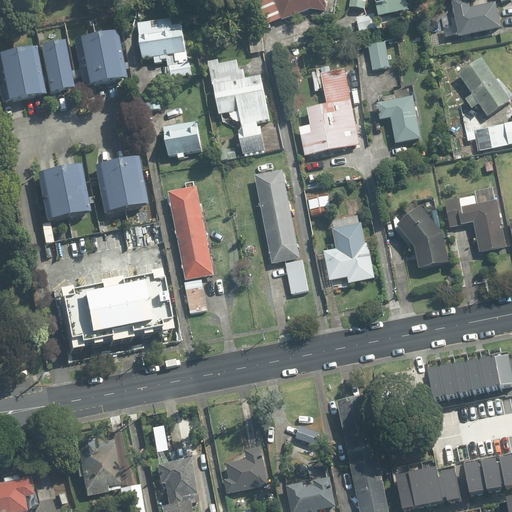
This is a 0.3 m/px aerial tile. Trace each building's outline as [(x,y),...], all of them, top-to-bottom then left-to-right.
[(273,0),(258,5),(266,28),(313,11),(331,14),(333,0),(273,0)] [(371,0),(353,0),(352,7),(369,11),(371,0)] [(412,0),(379,0),(384,19),(415,11),(412,0)] [(507,29),(502,2),(474,7),(472,0),(459,0),(455,1),(461,37),(507,29)] [(378,13),(358,18),(361,33),(382,28),(378,13)] [(187,23),(144,31),(149,58),(191,51),(187,23)] [(122,32),(76,40),(85,88),(131,80),(122,32)] [(40,46),(49,95),(75,90),(67,41),(40,46)] [(389,42),(371,45),(376,72),(394,68),(389,42)] [(49,95),(40,46),(0,53),(0,87),(3,103),(49,95)] [(475,110),(483,105),(491,117),(511,102),(511,99),(485,59),(462,75),(476,95),(468,100),(475,110)] [(242,113),(245,127),(242,128),(248,157),(270,152),(263,123),(275,121),(265,77),(251,80),(249,72),(244,73),(241,60),(222,64),(221,61),(212,63),(223,117),(242,113)] [(193,63),(171,67),(173,81),(195,77),(193,63)] [(315,127),(304,129),(309,156),(363,146),(349,73),(325,78),(330,105),(311,109),(315,127)] [(160,89),(147,91),(150,112),(164,110),(160,89)] [(417,98),(382,104),(385,121),(395,120),(400,145),(425,141),(417,98)] [(511,123),(491,128),(496,149),(511,145),(511,123)] [(179,160),(188,159),(187,155),(205,151),(201,124),(168,130),(172,157),(178,156),(179,160)] [(237,150),(224,152),(226,162),(239,159),(237,150)] [(141,158),(96,166),(105,213),(149,205),(141,158)] [(85,168),(42,175),(49,221),(93,214),(85,168)] [(293,295),(311,291),(289,171),(259,177),(276,264),(287,262),(293,295)] [(217,277),(202,188),(172,194),(193,314),(209,311),(204,279),(217,277)] [(479,197),(447,203),(452,229),(477,225),(483,253),(509,248),(498,188),(478,192),(479,197)] [(331,195),(311,199),(315,217),(334,213),(331,195)] [(453,266),(449,235),(429,208),(422,213),(417,205),(396,220),(397,230),(410,249),(416,244),(421,251),(424,269),(453,266)] [(366,225),(336,231),(340,252),(329,254),(334,281),(352,277),(353,285),(379,280),(373,244),(369,245),(366,225)] [(167,272),(60,296),(73,356),(86,353),(86,351),(116,344),(116,348),(136,344),(135,342),(166,335),(167,337),(181,334),(167,272)] [(507,388),(511,386),(511,360),(500,364),(507,388)] [(493,392),(507,388),(500,364),(487,367),(493,392)] [(480,395),(493,392),(487,367),(474,371),(480,395)] [(467,399),(480,395),(474,371),(460,374),(467,399)] [(453,402),(467,399),(460,374),(447,378),(453,402)] [(440,405),(453,402),(447,378),(434,381),(440,405)] [(391,511),(369,398),(342,404),(364,511),(391,511)] [(301,427),(297,439),(319,446),(323,435),(301,427)] [(123,489),(113,437),(77,444),(87,499),(122,492),(125,511),(145,511),(141,486),(123,489)] [(269,458),(231,464),(233,480),(228,481),(230,495),(274,488),(269,458)] [(492,495),(510,492),(504,460),(486,463),(492,495)] [(199,495),(193,461),(160,467),(163,488),(167,487),(170,506),(164,507),(164,511),(195,511),(194,502),(186,503),(185,498),(199,495)] [(475,499),(492,495),(486,463),(469,467),(475,499)] [(8,483),(0,484),(0,511),(31,511),(29,499),(39,497),(33,465),(6,470),(8,483)] [(451,504),(466,500),(459,470),(445,473),(451,504)] [(437,507),(451,504),(445,473),(430,476),(437,507)] [(422,510),(437,507),(430,476),(415,479),(422,510)] [(406,511),(410,511),(422,510),(415,479),(401,482),(406,511)] [(336,481),(291,488),(294,511),(319,511),(340,509),(336,481)]
